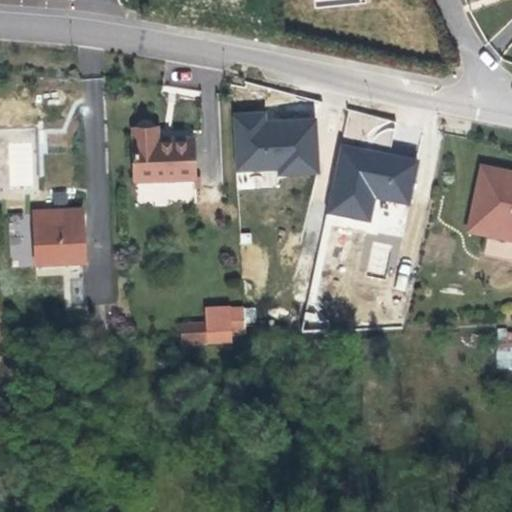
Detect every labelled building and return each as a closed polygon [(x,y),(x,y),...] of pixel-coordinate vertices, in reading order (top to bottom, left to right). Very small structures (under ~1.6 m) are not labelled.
[(387,146),(391,131),(377,128),(379,118),(350,111),(344,136),(387,146)] [(256,116),(225,119),(231,173),(273,170),(274,176),(314,173),(307,121),(268,125),(258,126),(256,116)] [(157,143),(157,135),(134,137),(136,186),(196,182),(193,141),(157,143)] [(375,198),(409,205),(418,157),(338,141),(324,212),(370,221),(375,198)] [(467,233),(511,243),(511,180),(506,179),(478,173),(467,233)] [(9,243),(27,243),(27,214),(9,215),(9,243)] [(84,275),(80,221),(30,223),(33,277),(84,275)] [(374,242),(368,271),(383,274),(389,245),(374,242)] [(242,314),(204,318),(205,333),(206,353),(234,351),(233,341),(245,340),(242,314)] [(511,365),(511,329),(496,330),(496,366),(511,365)] [(206,353),(205,333),(180,333),(181,355),(206,353)]
